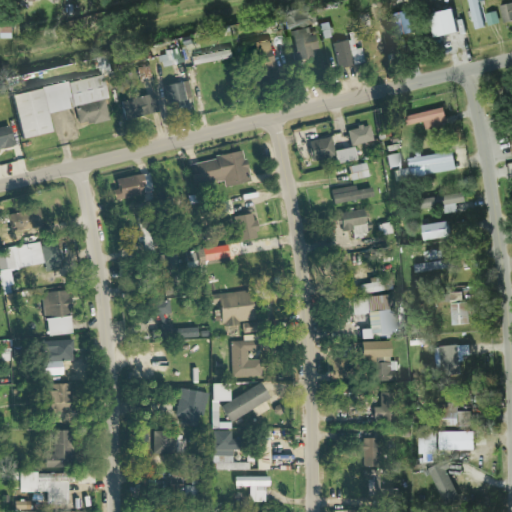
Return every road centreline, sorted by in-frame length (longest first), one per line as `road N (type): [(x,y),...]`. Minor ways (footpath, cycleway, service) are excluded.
road 1 (residential): [(0,184),(511,57)]
road 2 (residential): [(314,511),(308,319),(274,117)]
road 3 (residential): [(114,511),(110,359),(80,165)]
road 4 (residential): [(511,386),(495,212),(467,69)]
